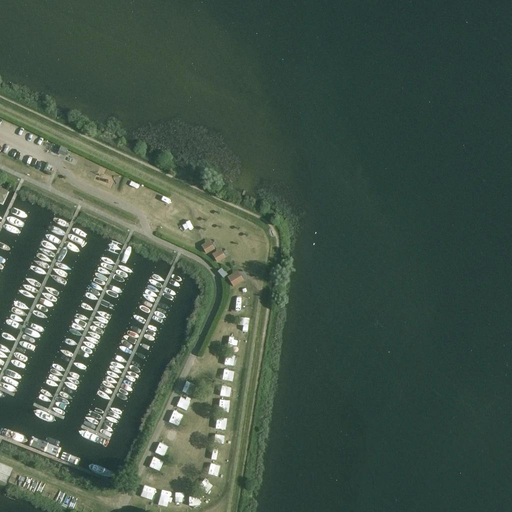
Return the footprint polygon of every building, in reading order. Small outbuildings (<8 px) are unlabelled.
[(65,157),(68,151),(68,150),(63,148),(60,147),(57,154),(65,157)] [(210,241),(202,245),(206,253),(214,249),(210,241)] [(220,250),(213,254),(217,262),(225,257),(220,250)] [(243,280),(237,271),(228,277),(233,287),(243,280)] [(226,305),(231,307),(234,298),(230,296),(226,305)] [(244,331),(244,317),(235,317),(235,330),(244,331)] [(221,347),(230,349),(232,337),(223,336),(221,347)] [(227,364),(228,355),(219,354),(218,363),(227,364)] [(215,380),(226,381),(227,370),(215,370),(215,380)] [(211,410),(222,411),(224,400),(212,399),(211,410)] [(221,428),(221,417),(210,417),(209,428),(221,428)] [(0,480),(5,482),(10,466),(0,463),(0,480)] [(214,476),(214,465),(202,465),(202,476),(214,476)] [(200,480),(192,487),(200,496),(208,488),(200,480)] [(142,486),(139,497),(150,500),(154,490),(142,486)]
